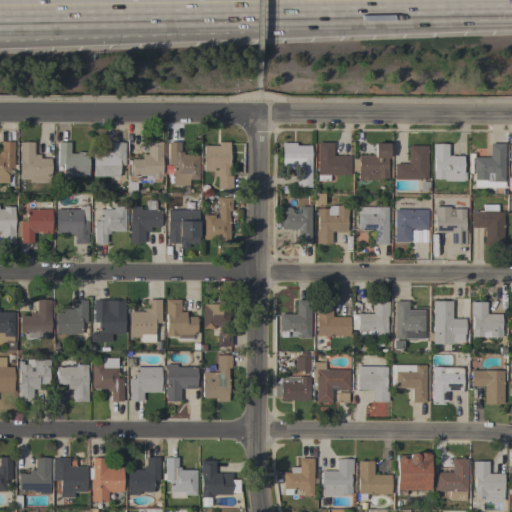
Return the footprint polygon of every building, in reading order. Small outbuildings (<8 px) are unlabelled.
[(0,151),(1,151),(1,142),(13,142),(13,164),(8,164),(8,176),(7,176),(7,180),(6,180),(6,182),(0,182),(0,151)] [(50,158),(49,183),(29,183),(29,179),(19,179),(19,160),(18,160),(18,142),(33,142),(33,154),(39,154),(39,158),(50,158)] [(57,142),(69,142),(69,153),(76,153),(76,152),(87,152),(87,176),(62,176),(62,165),(57,165),(57,142)] [(124,165),(118,165),(118,176),(92,176),(92,151),(110,151),(110,142),(124,142),(124,165)] [(162,142),(161,156),(160,179),(151,179),(151,182),(131,182),(131,184),(127,184),(127,160),(130,160),(130,159),(141,159),(141,154),(147,154),(147,142),(162,142)] [(198,179),(188,179),(188,185),(172,185),(172,165),(167,165),(167,142),(179,142),(179,152),(182,152),(182,154),(198,154),(198,179)] [(203,146),(218,146),(218,142),(229,142),(228,176),(231,176),(231,188),(217,188),(217,175),(218,175),(218,168),(213,168),(213,171),(203,171),(203,146)] [(349,175),(329,175),(329,181),(316,181),(316,142),(332,142),(332,156),(349,156),(349,175)] [(310,173),(312,173),(312,178),(310,178),(310,187),(296,187),(296,173),(299,173),(299,168),(281,168),(281,143),(295,143),(295,145),(310,145),(310,159),(310,173)] [(373,155),(373,143),(388,143),(388,157),(386,157),(386,170),(387,170),(387,178),(376,178),(376,180),(357,180),(357,171),(352,171),(352,159),(357,159),(357,155),(373,155)] [(504,187),(474,187),(474,173),(468,173),(468,153),(473,153),(473,157),(489,157),(489,143),(504,143),(504,187)] [(447,156),(449,156),(449,155),(452,155),(452,156),(462,156),(462,172),(465,172),(465,180),(462,180),(462,181),(444,181),(444,179),(432,179),(432,170),(433,170),(433,159),(432,159),(432,144),(448,144),(447,156)] [(426,179),(394,179),(394,163),(407,164),(407,145),(427,146),(426,179)] [(465,244),(450,244),(450,232),(434,232),(434,230),(429,230),(429,194),(435,194),(435,198),(443,198),(443,207),(456,207),(456,209),(464,209),(464,218),(463,218),(463,229),(465,229),(465,244)] [(202,215),(214,215),(214,218),(218,218),(218,211),(217,211),(217,197),(231,197),(231,211),(228,211),(228,218),(229,218),(229,232),(230,232),(230,237),(229,237),(229,242),(216,242),(216,240),(202,240),(202,215)] [(160,227),(149,227),(149,231),(143,231),(143,243),(129,243),(129,206),(140,206),(140,209),(146,209),(146,200),(155,200),(155,209),(160,209),(160,227)] [(470,212),(478,212),(478,210),(482,210),(482,204),(497,204),(497,212),(502,212),(502,245),(483,245),(483,227),(470,227),(470,212)] [(347,217),(346,217),(346,231),(331,231),(331,243),(315,243),(315,229),(317,229),(317,217),(316,217),(316,209),(326,209),(328,207),(329,206),(332,205),(335,205),(341,205),(347,205),(347,217)] [(55,209),(79,209),(78,206),(88,206),(88,233),(87,233),(87,244),(73,244),(73,234),(55,234),(55,209)] [(124,231),(109,231),(109,234),(106,234),(106,244),(93,243),(93,220),(98,220),(98,209),(113,209),(113,206),(124,206),(124,231)] [(292,213),(300,213),(300,206),(310,206),(310,244),(296,244),(296,229),(280,229),(280,213),(282,213),(282,210),(284,207),(288,207),(292,210),(292,213)] [(0,209),(3,209),(3,207),(14,207),(14,229),(14,243),(0,243),(0,209)] [(387,244),(373,244),(373,230),(357,230),(357,207),(387,207),(387,244)] [(20,220),(24,220),(24,209),(50,209),(50,234),(40,234),(40,232),(32,232),(32,243),(20,243),(20,220)] [(393,209),(427,209),(427,228),(409,228),(409,242),(393,242),(393,209)] [(198,210),(198,243),(196,243),(196,244),(189,244),(189,243),(188,243),(188,248),(179,248),(179,243),(178,243),(178,244),(168,244),(168,243),(167,243),(167,210),(198,210)] [(409,241),(425,241),(425,229),(409,230),(409,241)] [(123,334),(110,334),(110,343),(90,342),(90,332),(97,332),(97,322),(92,322),(93,300),(94,300),(94,299),(103,299),(103,300),(114,300),(123,302),(123,334)] [(160,323),(154,323),(154,334),(139,334),(139,337),(127,337),(127,311),(143,311),(143,308),(146,308),(146,299),(160,299),(160,323)] [(179,312),(185,312),(185,316),(195,317),(195,319),(198,319),(198,321),(195,321),(195,334),(176,334),(176,336),(172,336),(172,337),(168,337),(168,336),(164,336),(164,299),(179,299),(179,312)] [(19,316),(29,316),(29,312),(35,312),(35,300),(50,300),(50,317),(50,337),(39,337),(39,334),(19,334),(19,316)] [(54,333),(55,308),(72,308),(72,300),(86,300),(86,322),(80,322),(80,334),(54,333)] [(201,304),(209,304),(209,300),(228,301),(228,333),(230,333),(230,346),(216,346),(216,335),(211,335),(211,329),(201,329),(201,304)] [(295,300),(310,300),(309,338),(298,337),(298,331),(287,331),(287,337),(280,337),(280,331),(279,331),(279,314),(295,314),(295,300)] [(372,313),(372,301),(390,301),(389,316),(385,316),(385,322),(390,322),(389,336),(375,336),(375,334),(366,334),(366,338),(356,338),(356,329),(354,329),(354,336),(351,336),(351,315),(356,315),(356,313),(372,313)] [(404,339),(404,338),(393,338),(393,301),(407,301),(407,310),(423,310),(423,332),(423,339),(404,339)] [(451,319),(464,319),(464,334),(463,334),(463,341),(451,341),(451,344),(432,344),(432,338),(429,338),(429,333),(432,333),(432,301),(451,301),(451,319)] [(500,314),(501,330),(501,337),(482,337),(482,336),(470,337),(470,328),(471,328),(471,317),(470,317),(469,302),(485,302),(485,314),(500,314)] [(349,336),(315,336),(315,303),(331,303),(331,317),(349,317),(349,336)] [(0,312),(13,312),(13,349),(4,349),(4,343),(0,343),(0,312)] [(294,357),(299,357),(299,352),(308,352),(308,357),(309,357),(309,371),(294,371),(294,357)] [(201,372),(217,372),(217,367),(216,367),(216,355),(230,355),(230,368),(227,368),(227,401),(214,401),(214,398),(202,398),(201,372)] [(0,357),(5,357),(5,367),(13,367),(13,392),(0,392),(0,357)] [(101,357),(117,358),(116,367),(117,367),(117,378),(122,378),(122,383),(123,383),(123,385),(122,385),(121,401),(109,401),(109,392),(106,391),(106,389),(90,389),(91,364),(101,364),(101,357)] [(49,360),(49,368),(48,368),(48,384),(38,384),(38,389),(32,389),(32,401),(17,401),(17,361),(23,361),(23,364),(26,364),(26,359),(49,360)] [(348,370),(348,389),(331,389),(330,402),(315,402),(315,390),(312,390),(312,369),(313,369),(313,362),(324,362),(324,369),(348,370)] [(74,366),(74,364),(87,364),(87,369),(86,369),(86,381),(87,381),(87,401),(72,401),(72,389),(66,389),(66,384),(56,384),(56,382),(53,382),(53,379),(56,379),(56,367),(60,367),(74,366)] [(196,367),(195,389),(179,388),(179,401),(164,401),(164,368),(162,368),(162,364),(176,364),(176,367),(196,367)] [(424,365),(424,402),(411,402),(411,388),(394,388),(394,387),(390,387),(390,365),(424,365)] [(376,366),(376,367),(385,367),(385,387),(387,387),(387,402),(371,402),(371,389),(356,389),(356,385),(351,385),(351,375),(356,375),(356,366),(376,366)] [(142,392),(142,401),(129,401),(128,378),(134,378),(134,367),(159,367),(160,392),(142,392)] [(461,391),(446,391),(446,402),(430,402),(430,387),(432,387),(432,375),(431,375),(432,367),(442,367),(462,367),(461,391)] [(502,404),(483,404),(483,386),(470,386),(470,370),(502,370),(502,404)] [(279,400),(279,397),(273,397),(273,383),(279,383),(279,376),(309,376),(309,384),(308,384),(308,400),(279,400)] [(335,392),(347,392),(347,403),(335,402),(335,392)] [(428,490),(405,490),(405,495),(396,495),(396,490),(395,490),(395,455),(408,455),(408,454),(410,453),(413,453),(415,454),(416,455),(416,453),(426,453),(426,455),(429,455),(428,490)] [(0,457),(10,457),(10,480),(6,480),(6,491),(0,491),(0,457)] [(86,466),(85,492),(59,492),(59,481),(53,481),(54,457),(68,457),(68,466),(86,466)] [(158,480),(152,480),(152,492),(138,492),(138,495),(126,495),(126,469),(142,469),(142,457),(158,457),(158,480)] [(195,495),(184,495),(184,498),(170,498),(170,491),(168,491),(168,480),(167,480),(167,481),(165,481),(165,480),(164,480),(162,480),(162,473),(164,473),(164,457),(176,457),(176,467),(179,467),(179,470),(195,470),(195,495)] [(17,492),(17,474),(28,474),(28,470),(34,470),(34,458),(49,458),(49,475),(48,475),(48,495),(37,495),(37,491),(17,492)] [(106,492),(106,502),(89,502),(89,480),(87,480),(87,468),(91,468),(91,458),(103,458),(103,467),(114,467),(114,468),(119,468),(119,467),(122,467),(122,492),(106,492)] [(312,478),(316,478),(316,484),(312,483),(312,496),(301,496),(301,489),(293,489),(293,490),(291,490),(291,495),(283,495),(283,489),(282,489),(282,472),(288,472),(288,467),(298,467),(298,458),(312,458),(312,478)] [(320,495),(320,471),(335,471),(335,459),(351,459),(351,474),(349,474),(349,486),(350,486),(350,494),(340,494),(340,496),(320,495)] [(466,491),(465,491),(465,501),(448,501),(448,491),(433,491),(433,472),(451,472),(451,459),(466,459),(466,491)] [(211,495),(211,497),(199,497),(199,480),(200,480),(200,475),(199,475),(199,460),(214,460),(214,472),(230,472),(230,495),(211,495)] [(390,475),(390,494),(356,494),(356,461),(372,461),(372,475),(389,475),(390,475)] [(502,501),(483,500),(483,496),(473,496),(473,488),(474,476),(472,476),(472,461),(487,461),(487,473),(503,473),(502,501)]
